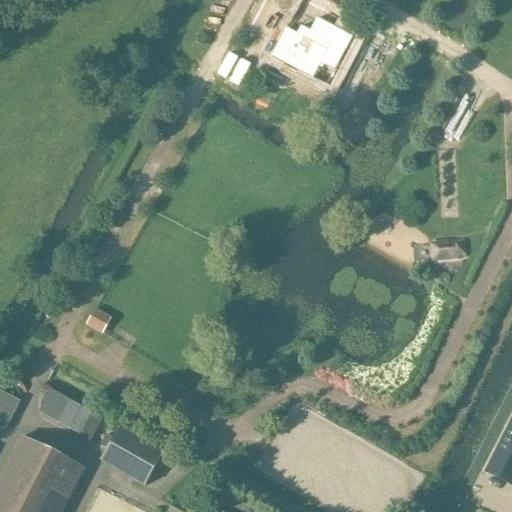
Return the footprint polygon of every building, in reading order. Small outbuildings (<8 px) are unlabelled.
[(285,28),(270,58),(287,67),(295,71),(313,80),(313,79),(314,79),(314,78),(319,67),(322,69),(323,66),(334,72),(352,39),(355,40),(359,42),(359,41),(328,24),(316,18),(309,31),(298,25),(297,27),(299,28),(296,34),(287,29),(285,28)] [(217,241),(250,177),(226,164),(234,149),(204,133),(196,149),(184,143),(174,162),(171,160),(164,173),(168,175),(166,179),(177,185),(169,202),(191,213),(185,224),(217,241)] [(464,239),(428,243),(430,263),(466,259),(464,239)] [(0,428),(5,431),(20,402),(0,392),(0,428)] [(70,401),(58,423),(66,428),(69,429),(81,408),(78,406),(70,401)] [(81,408),(69,429),(79,435),(91,414),(81,408)] [(91,414),(79,435),(88,440),(90,441),(102,420),(91,414)] [(511,422),(488,471),(511,483),(511,482),(511,422)] [(106,435),(99,447),(106,450),(100,461),(145,486),(163,454),(118,428),(113,439),(106,435)] [(20,437),(0,477),(0,511),(61,511),(83,469),(20,437)]
